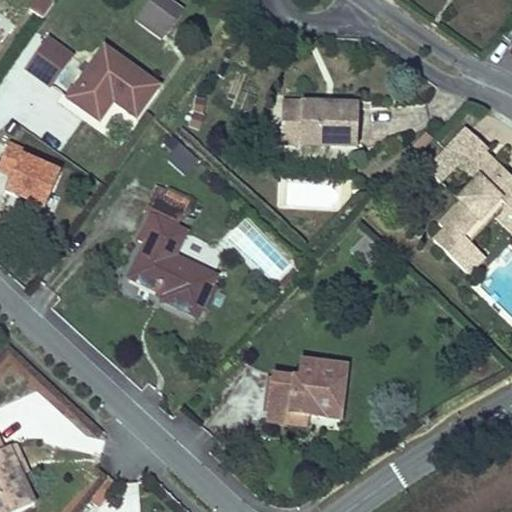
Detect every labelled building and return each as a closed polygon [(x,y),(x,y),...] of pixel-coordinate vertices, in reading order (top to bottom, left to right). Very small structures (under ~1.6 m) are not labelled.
[(23,0),(18,7),(30,17),(41,0),(23,0)] [(168,0),(143,0),(135,10),(158,28),(174,4),(168,0)] [(158,28),(135,10),(130,19),(154,34),(158,28)] [(18,65),(44,83),(68,52),(40,32),(18,65)] [(511,40),(500,53),(511,64),(511,40)] [(62,98),(93,119),(107,100),(128,116),(152,82),(100,44),(62,98)] [(295,108),(294,129),(314,130),(313,148),(369,154),(370,113),(295,108)] [(448,166),(455,173),(473,153),(476,149),(455,128),(417,169),(432,182),(448,166)] [(314,130),(294,129),(292,148),(313,148),(314,130)] [(0,193),(25,212),(48,179),(16,155),(19,151),(6,141),(0,149),(0,172),(2,174),(0,176),(0,193)] [(177,145),(166,163),(189,177),(200,160),(177,145)] [(464,182),(457,191),(462,194),(488,167),(473,153),(455,173),(464,182)] [(462,194),(457,191),(445,203),(448,206),(429,224),(435,231),(425,242),(458,274),(475,256),(459,243),(453,236),(488,199),(494,205),(511,221),(511,228),(511,229),(511,188),(488,167),(462,194)] [(131,205),(138,209),(165,223),(176,196),(143,179),(131,205)] [(453,236),(459,243),(494,205),(488,199),(453,236)] [(165,223),(138,209),(127,236),(134,239),(120,273),(155,289),(151,296),(187,312),(207,272),(165,253),(176,228),(165,223)] [(278,282),(298,259),(246,215),(226,238),(278,282)] [(467,287),(511,327),(511,285),(511,284),(511,282),(511,258),(506,253),(492,267),(488,264),(467,287)] [(469,372),(490,359),(479,342),(457,356),(469,372)] [(272,368),(268,408),(310,413),(342,416),(349,359),(301,354),(299,371),(272,368)] [(310,413),(268,408),(266,420),(309,424),(310,413)] [(0,443),(12,469),(23,463),(11,437),(0,443)] [(0,511),(25,499),(12,469),(0,443),(0,442),(0,511)]
